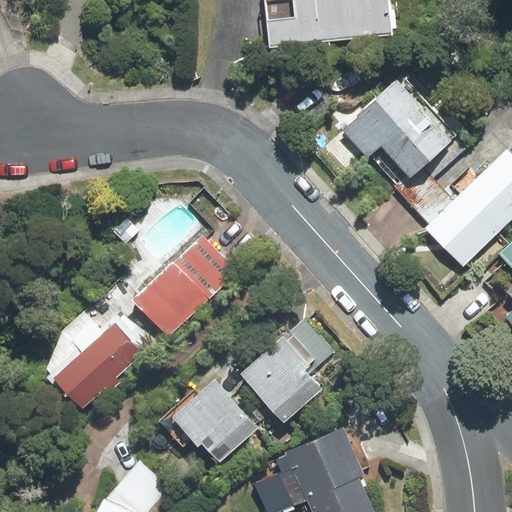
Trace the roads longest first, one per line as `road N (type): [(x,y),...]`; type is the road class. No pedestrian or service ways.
road 1 (residential): [(29,127),(167,127),(224,140),(251,159),(444,377)]
road 2 (residential): [(444,377),(474,511)]
